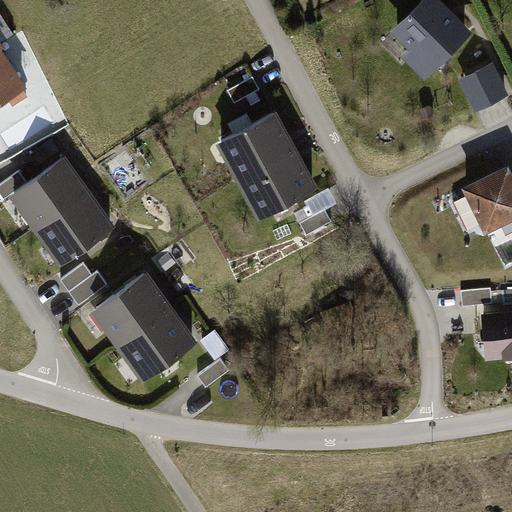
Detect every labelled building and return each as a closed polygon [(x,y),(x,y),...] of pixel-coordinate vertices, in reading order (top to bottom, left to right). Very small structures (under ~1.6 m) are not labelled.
[(482,33),(449,0),(432,0),(402,31),(422,50),(415,57),(436,79),(482,33)] [(0,48),(0,101),(8,96),(13,103),(29,92),(0,48)] [(511,94),(511,87),(498,62),(467,78),(483,109),(511,94)] [(294,149),(274,112),(223,139),(243,176),(294,149)] [(313,185),(294,149),(243,176),(262,213),(313,185)] [(88,191),(64,157),(29,181),(16,190),(40,224),(88,191)] [(511,227),(511,168),(475,187),(498,235),(511,227)] [(16,190),(29,181),(21,170),(0,184),(0,190),(5,198),(16,190)] [(327,208),(339,200),(331,187),(295,210),(310,235),(334,220),(327,208)] [(112,225),(88,191),(40,224),(63,258),(112,225)] [(71,291),(94,274),(85,261),(61,279),(71,291)] [(71,291),(80,304),(109,283),(99,270),(94,274),(71,291)] [(170,307),(145,273),(97,307),(122,340),(170,307)] [(194,340),(170,307),(122,340),(146,374),(194,340)] [(511,312),(496,315),(502,362),(511,360),(511,312)] [(203,339),(217,357),(230,347),(217,329),(203,339)] [(208,386),(231,369),(222,357),(199,374),(208,386)]
